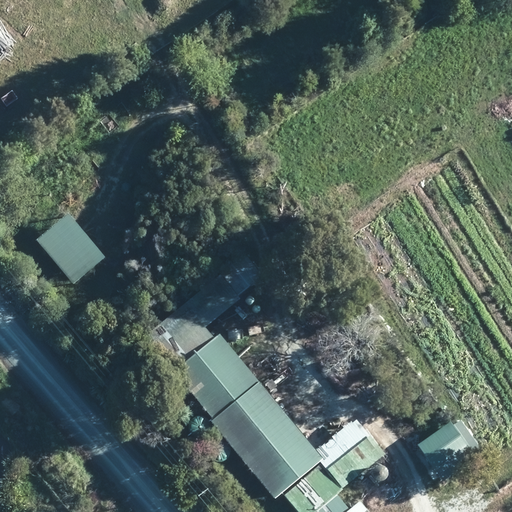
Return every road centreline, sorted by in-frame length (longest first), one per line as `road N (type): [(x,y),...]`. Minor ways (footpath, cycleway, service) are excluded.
road 1 (track): [(147,69),(415,511)]
road 2 (unclassified): [(154,511),(0,328)]
